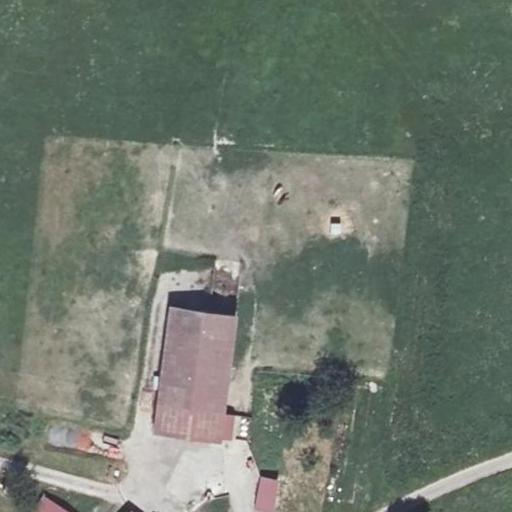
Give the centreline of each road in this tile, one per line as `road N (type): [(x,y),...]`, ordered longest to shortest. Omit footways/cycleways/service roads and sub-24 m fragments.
road 1 (track): [(130,501),(161,295),(174,284),(203,285)]
road 2 (track): [(0,465),(115,494),(152,511)]
road 3 (track): [(244,511),(232,460),(138,447)]
road 4 (unclassified): [(511,458),(391,511)]
